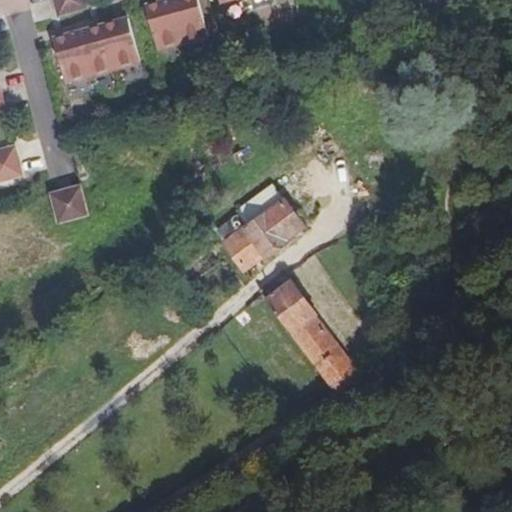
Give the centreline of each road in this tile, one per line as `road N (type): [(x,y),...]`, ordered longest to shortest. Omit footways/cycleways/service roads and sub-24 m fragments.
road 1 (track): [(289,253),(0,496)]
road 2 (residential): [(58,173),(14,0)]
